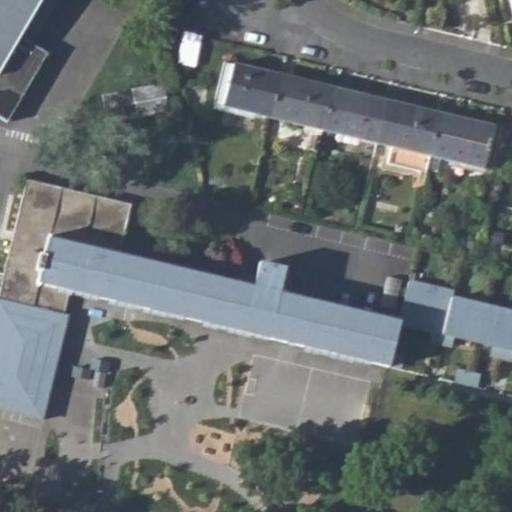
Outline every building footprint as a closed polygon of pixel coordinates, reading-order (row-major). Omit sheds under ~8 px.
[(40,0),(0,0),(0,126),(1,127),(42,59),(29,51),(15,42),(40,0)] [(40,0),(15,42),(29,51),(59,0),(40,0)] [(214,105),(269,118),(279,75),(225,62),(214,105)] [(269,118),(323,131),(333,88),(279,75),(269,118)] [(164,83),(104,95),(107,110),(137,104),(140,118),(170,112),(164,83)] [(323,131),(377,143),(387,101),(333,88),(323,131)] [(387,163),(426,173),(430,156),(440,114),(387,101),(377,143),(391,147),(387,163)] [(440,114),(430,156),(484,169),(494,127),(440,114)] [(68,291),(386,366),(389,354),(397,321),(278,293),(284,270),(259,264),(253,287),(118,255),(130,203),(25,179),(0,285),(0,411),(41,421),(66,319),(62,318),(68,291)] [(511,312),(451,298),(453,290),(407,279),(397,323),(431,331),(429,340),(451,345),(453,336),(492,345),(490,354),(511,359),(511,355),(511,312)] [(389,354),(386,366),(398,369),(400,357),(389,354)] [(454,382),(475,387),(478,376),(457,371),(454,382)]
